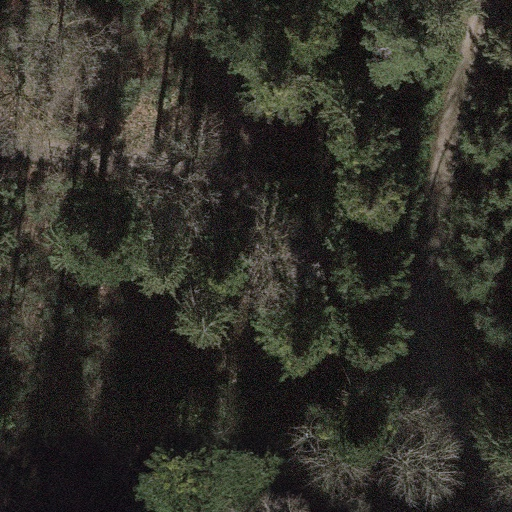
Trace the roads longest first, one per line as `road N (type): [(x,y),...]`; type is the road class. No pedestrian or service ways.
road 1 (track): [(488,0),(431,210),(438,359),(490,511)]
road 2 (track): [(0,149),(92,162),(277,213),(438,359)]
